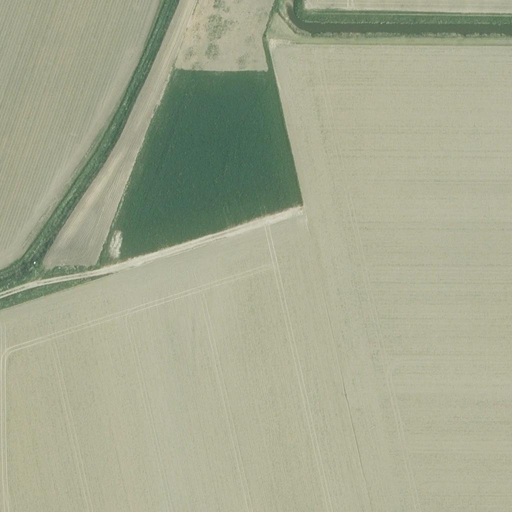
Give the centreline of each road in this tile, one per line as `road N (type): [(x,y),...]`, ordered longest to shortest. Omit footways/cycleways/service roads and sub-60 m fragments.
road 1 (track): [(303,209),(106,272),(0,296)]
road 2 (track): [(183,0),(140,111),(50,281)]
